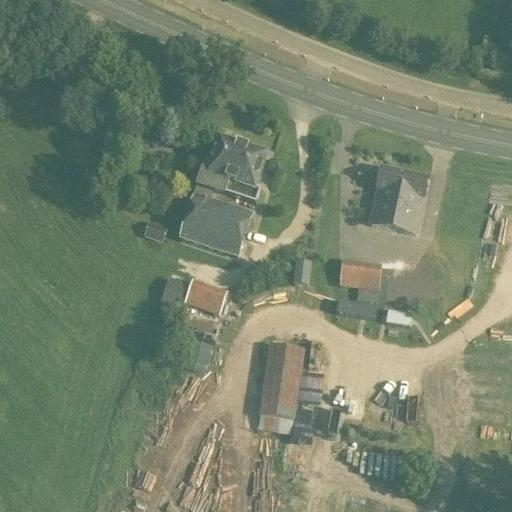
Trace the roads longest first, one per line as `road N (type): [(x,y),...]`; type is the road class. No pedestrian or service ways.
road 1 (primary): [(511,144),(307,90),(97,0)]
road 2 (unclassified): [(511,107),(385,79),(195,0)]
